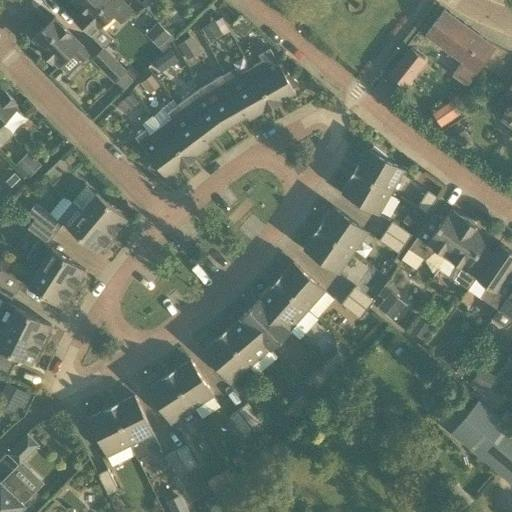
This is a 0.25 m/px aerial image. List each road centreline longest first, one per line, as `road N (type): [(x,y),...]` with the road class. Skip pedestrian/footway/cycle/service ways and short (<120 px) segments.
road 1 (residential): [(511,210),(399,131),(246,0)]
road 2 (residential): [(171,220),(0,47)]
road 3 (residential): [(295,210),(212,304),(129,376)]
road 4 (residential): [(129,376),(84,395),(65,390),(95,328)]
road 5 (residential): [(95,328),(171,220)]
road 6 (residential): [(258,162),(300,143),(317,148),(311,183),(295,210)]
